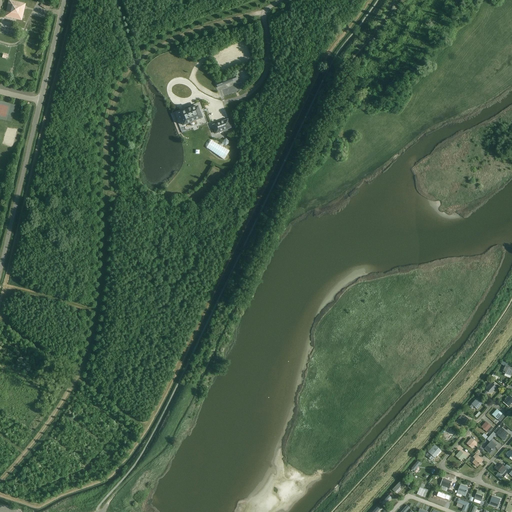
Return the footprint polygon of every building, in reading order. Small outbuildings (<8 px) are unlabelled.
[(22,21),(26,4),(9,0),(5,17),(22,21)] [(192,126),(197,124),(195,120),(201,118),(202,118),(202,117),(198,107),(198,106),(197,107),(191,109),(191,108),(190,108),(186,110),(185,110),(185,111),(180,114),(180,113),(179,114),(183,125),(184,125),(190,123),(192,126)] [(230,126),(228,121),(228,120),(227,119),(227,120),(213,125),(212,125),(213,126),(215,132),(215,133),(216,133),(227,128),(230,127),(230,126)] [(216,137),(211,146),(229,157),(235,148),(216,137)] [(487,389),(484,393),(486,395),(489,391),(490,390),(492,392),(497,387),(495,385),(496,384),(492,381),(486,388),(487,389)] [(472,404),(470,407),(472,409),(474,406),(477,409),(482,404),(477,399),(472,404)] [(497,409),(493,414),(498,419),(500,421),(503,418),(505,416),(504,415),(497,409)] [(463,425),(468,419),(465,416),(463,418),(461,416),(458,420),(463,425)] [(491,430),(493,428),(486,422),(482,427),(487,432),(490,428),(491,430)] [(507,436),(508,434),(502,428),(497,434),(502,438),(505,435),(507,436)] [(450,440),(455,435),(448,429),(446,431),(447,432),(444,435),(450,440)] [(472,438),(467,443),(472,448),(475,445),(476,446),(478,448),(480,446),(478,444),(472,438)] [(486,447),(485,448),(485,449),(487,450),(489,452),(494,446),(495,447),(496,446),(497,445),(492,441),(491,442),(486,447)] [(435,456),(440,450),(437,447),(431,454),(435,458),(436,457),(435,456)] [(466,459),(467,457),(461,451),(456,456),(462,461),(464,458),(466,459)] [(475,460),(473,462),(474,464),(476,462),(478,464),(481,461),(482,462),(483,460),(477,454),(475,456),(473,458),(475,460)] [(496,466),(495,468),(501,473),(502,474),(507,469),(505,467),(501,464),(498,467),(496,466)] [(449,489),(452,482),(443,478),(440,485),(447,488),(449,489)] [(467,491),(468,488),(460,485),(458,490),(463,492),(462,495),(466,496),(468,491),(467,491)] [(436,499),(441,501),(445,492),(439,490),(436,499)] [(481,502),(484,494),(477,491),(475,499),(481,502)] [(451,504),(454,496),(449,494),(446,502),(451,504)] [(497,507),(500,500),(493,497),(491,503),(496,504),(495,506),(497,507)] [(407,505),(409,508),(417,503),(414,500),(407,505)]
